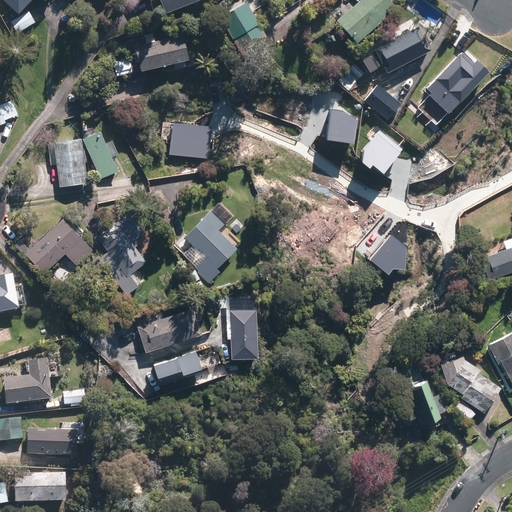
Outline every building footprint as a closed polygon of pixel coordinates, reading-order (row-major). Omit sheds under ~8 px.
[(0,0),(0,3),(14,17),(30,0),(35,0),(39,3),(42,0),(0,0)] [(159,0),(164,13),(201,0),(159,0)] [(357,0),(361,4),(337,26),(354,45),(392,10),(383,0),(357,0)] [(245,9),(220,22),(241,61),(266,48),(245,9)] [(26,13),(10,22),(16,33),(32,24),(26,13)] [(416,32),(374,53),(385,76),(427,54),(416,32)] [(178,42),(134,51),(139,74),(183,65),(178,42)] [(486,77),(461,54),(424,93),(448,116),(486,77)] [(127,60),(115,63),(117,73),(130,70),(127,60)] [(367,70),(357,61),(339,80),(349,90),(367,70)] [(399,104),(377,87),(364,103),(375,112),(380,106),(390,114),(399,104)] [(0,123),(8,121),(0,99),(0,123)] [(106,133),(86,141),(101,177),(121,169),(106,133)] [(83,142),(57,145),(61,185),(88,182),(83,142)] [(114,187),(97,192),(100,204),(117,199),(114,187)] [(223,207),(192,236),(223,267),(241,250),(222,230),(234,219),(223,207)] [(136,218),(105,241),(126,268),(117,275),(131,293),(140,287),(130,274),(148,261),(134,242),(146,233),(136,218)] [(69,219),(31,252),(48,271),(71,250),(82,263),(96,250),(69,219)] [(511,248),(481,259),(487,278),(511,269),(511,248)] [(5,285),(0,286),(0,310),(24,306),(19,275),(3,278),(5,285)] [(198,312),(143,331),(150,351),(205,332),(198,312)] [(511,335),(511,334),(489,346),(497,360),(500,359),(511,382),(511,335)] [(200,347),(154,363),(161,385),(207,369),(200,347)] [(441,364),(448,383),(463,392),(460,396),(483,410),(496,388),(464,368),(460,357),(441,364)] [(38,375),(6,378),(8,401),(58,396),(54,361),(37,363),(38,375)] [(414,362),(394,370),(413,424),(434,417),(414,362)] [(88,391),(64,394),(65,403),(88,401),(88,391)] [(459,402),(454,407),(466,419),(471,414),(459,402)] [(21,416),(0,418),(0,439),(24,436),(21,416)] [(82,434),(31,432),(30,449),(81,452),(82,434)] [(70,474),(18,474),(19,498),(70,498),(70,474)] [(7,482),(0,483),(0,502),(12,500),(7,482)]
